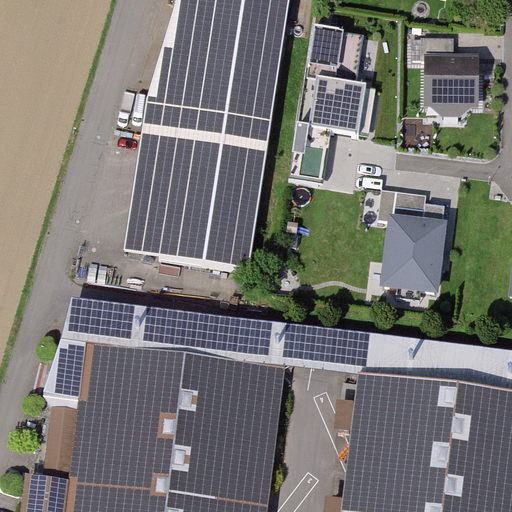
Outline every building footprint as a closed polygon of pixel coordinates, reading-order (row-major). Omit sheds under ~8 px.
[(288,142),(304,0),(200,0),(200,5),(184,2),(150,125),(288,142)] [(318,26),(309,77),(346,84),(351,53),(363,55),(366,35),(318,26)] [(455,41),(421,41),(421,56),(455,56),(455,41)] [(481,106),(481,61),(425,61),(424,106),(481,106)] [(322,84),(312,136),(360,145),(370,93),(322,84)] [(288,142),(150,125),(131,277),(269,294),(288,142)] [(426,198),(382,193),(379,215),(424,220),(426,198)] [(447,225),(390,217),(380,289),(437,297),(447,225)] [(267,511),(284,377),(64,350),(48,398),(74,401),(72,415),(54,413),(45,485),(30,483),(26,511),(267,511)] [(511,511),(511,402),(359,384),(343,511),(511,511)]
